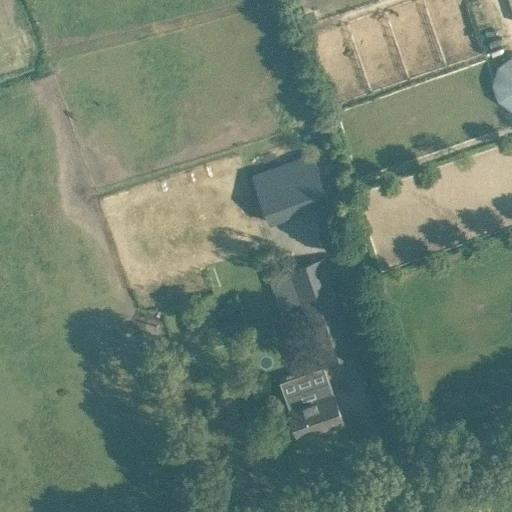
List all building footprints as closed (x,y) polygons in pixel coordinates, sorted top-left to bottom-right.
[(485,3),(473,6),(477,24),(489,21),(485,3)] [(511,57),(489,68),(510,114),(511,113),(511,57)] [(315,159),(312,152),(253,173),(271,222),(330,201),(325,185),(329,179),(331,171),(325,155),(315,159)] [(356,352),(323,257),(269,276),(280,307),(301,299),(324,363),(356,352)] [(215,341),(191,353),(201,373),(226,362),(215,341)] [(334,393),(328,378),(286,393),(291,408),(300,436),(344,421),(334,393)]
